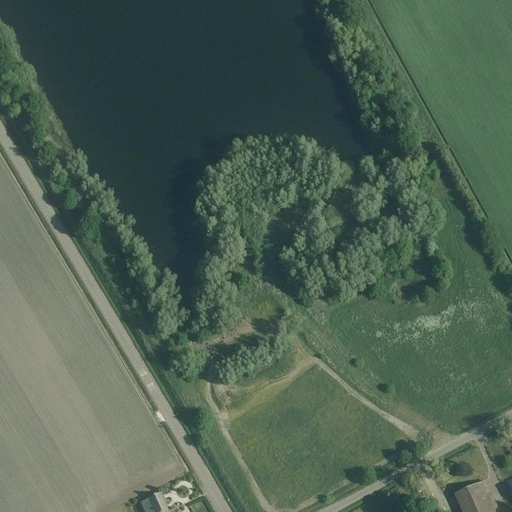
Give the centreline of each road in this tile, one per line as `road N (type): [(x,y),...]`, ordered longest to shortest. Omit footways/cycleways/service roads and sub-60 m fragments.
road 1 (tertiary): [(224,511),(0,133)]
road 2 (unclassified): [(330,511),(511,415)]
